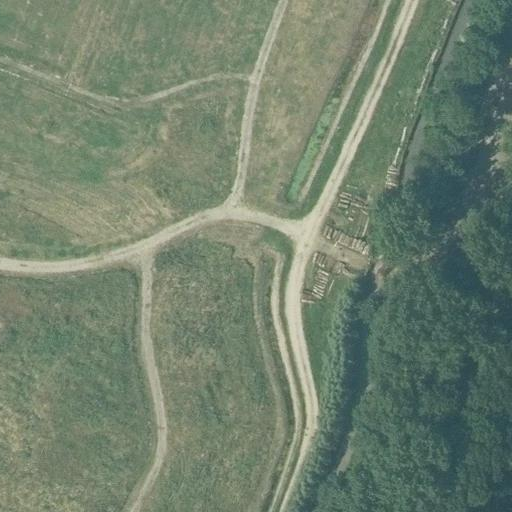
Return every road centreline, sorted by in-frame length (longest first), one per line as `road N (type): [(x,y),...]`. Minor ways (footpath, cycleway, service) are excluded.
road 1 (track): [(133,511),(161,441),(145,357),(146,254),(202,217),(235,213),(288,229),(309,225)]
road 2 (unclassified): [(314,511),(362,402),(369,312),(385,286),(423,266),(458,232),(473,198)]
road 3 (track): [(0,63),(113,104),(216,76),(252,81)]
road 4 (track): [(285,0),(252,81),(235,213)]
road 5 (track): [(146,254),(65,268),(0,261)]
